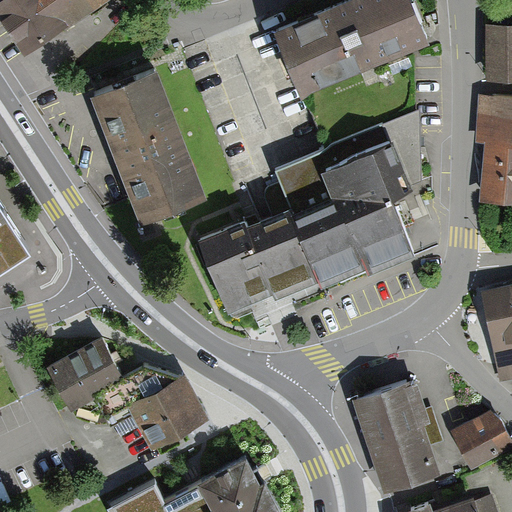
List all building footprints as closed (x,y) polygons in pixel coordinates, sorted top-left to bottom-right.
[(0,0),(0,13),(22,48),(97,0),(0,0)] [(305,81),(429,31),(416,0),(326,0),(280,19),(305,81)] [(487,73),(511,73),(511,20),(487,20),(487,73)] [(143,210),(207,186),(160,62),(96,87),(143,210)] [(483,195),(511,196),(511,91),(479,89),(476,134),(487,136),(483,195)] [(421,178),(420,108),(277,161),(295,209),(319,272),(321,278),(365,261),(368,266),(416,247),(392,190),(421,178)] [(0,265),(27,248),(0,205),(0,265)] [(244,216),(201,234),(230,301),(272,283),(276,291),(319,272),(295,209),(250,228),(244,216)] [(511,282),(489,287),(505,368),(511,366),(511,282)] [(143,365),(122,376),(102,336),(47,363),(70,410),(113,424),(131,413),(151,448),(207,416),(184,376),(143,365)] [(390,484),(445,467),(430,419),(435,417),(422,375),(363,394),(390,484)] [(479,460),(511,441),(511,438),(494,406),(460,425),(479,460)] [(282,511),(266,480),(262,482),(250,457),(200,483),(165,501),(156,482),(109,506),(112,511),(282,511)] [(485,511),(478,492),(441,506),(438,498),(415,506),(417,511),(485,511)]
